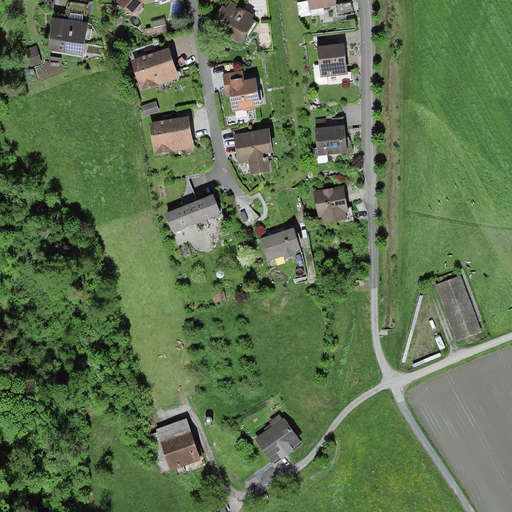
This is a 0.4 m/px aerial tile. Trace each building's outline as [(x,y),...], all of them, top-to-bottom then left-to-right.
[(128,0),(124,5),(140,17),(150,5),(166,0),(128,0)] [(265,21),(230,0),(229,0),(215,25),(250,46),(265,21)] [(309,0),(310,9),(337,5),(336,0),(309,0)] [(94,19),(58,11),(51,44),(86,52),(94,19)] [(346,42),(317,44),(319,63),(308,63),(309,78),(349,74),(346,42)] [(40,45),(29,47),(32,65),(43,64),(40,45)] [(169,50),(130,61),(138,90),(177,79),(169,50)] [(257,72),(228,76),(231,98),(239,97),(241,115),(278,111),(275,83),(259,85),(257,72)] [(143,105),(146,114),(161,110),(158,100),(143,105)] [(192,117),(149,123),(153,153),(196,148),(192,117)] [(328,118),(312,119),(316,157),(349,153),(346,125),(329,127),(328,118)] [(287,132),(244,139),(248,166),(261,164),(264,180),(284,177),(281,158),(291,156),(287,132)] [(348,186),(317,192),(323,224),(348,219),(346,211),(353,210),(348,186)] [(220,195),(165,212),(171,232),(226,215),(220,195)] [(301,230),(260,237),(264,262),(305,254),(301,230)] [(463,277),(440,285),(459,342),(482,334),(463,277)] [(195,419),(162,432),(178,472),(211,460),(195,419)] [(294,420),(262,440),(278,466),(289,459),(292,464),(307,455),(302,447),(309,443),(294,420)]
